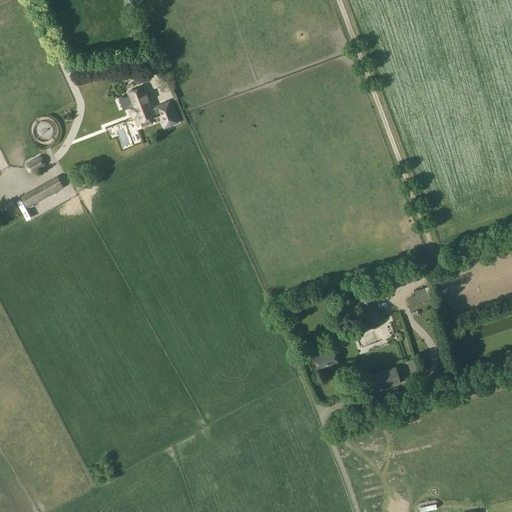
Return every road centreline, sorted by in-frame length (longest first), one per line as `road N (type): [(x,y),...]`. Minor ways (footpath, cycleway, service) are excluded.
road 1 (unclassified): [(356,511),(271,305)]
road 2 (unknown): [(39,0),(87,100),(68,152)]
